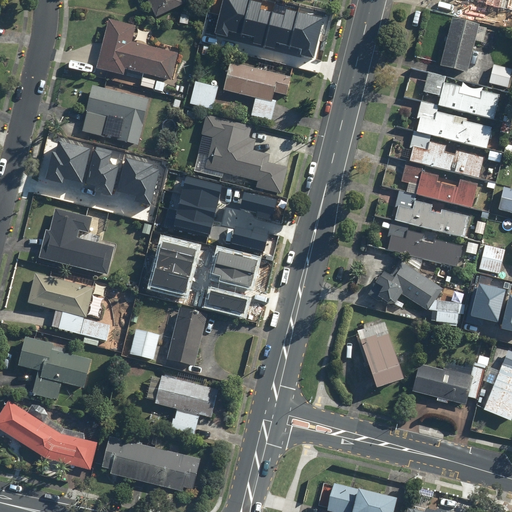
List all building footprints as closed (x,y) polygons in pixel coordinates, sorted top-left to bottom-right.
[(186,3),(184,0),(149,0),(158,17),(186,3)] [(243,35),(251,0),(222,0),(215,34),(227,37),(229,31),(243,35)] [(253,43),(264,46),(272,12),(260,9),(262,3),(252,0),(251,0),(243,35),(254,37),(253,43)] [(290,46),(299,12),(286,9),(285,15),(272,12),(264,46),(274,48),(276,42),(290,46)] [(299,12),(290,46),(301,49),(300,55),(314,58),(324,18),(299,12)] [(192,16),(181,14),(179,25),(189,28),(192,16)] [(139,23),(111,17),(100,69),(129,75),(130,71),(176,81),(182,53),(148,46),(150,35),(137,32),(139,23)] [(489,26),(454,18),(443,66),(469,73),(477,41),(485,43),(489,26)] [(214,47),(202,45),(201,56),(213,58),(214,47)] [(511,53),(511,48),(499,46),(497,58),(511,61),(511,53)] [(293,78),(232,62),(225,91),(257,100),(253,116),(273,121),(280,95),(288,97),(293,78)] [(511,67),(491,65),(489,87),(511,90),(511,67)] [(449,76),(431,72),(425,94),(443,98),(441,106),(496,119),(502,95),(484,91),(482,99),(462,94),(464,86),(448,82),(449,76)] [(167,84),(143,78),(140,87),(164,93),(167,84)] [(222,87),(195,82),(191,104),(217,110),(222,87)] [(152,100),(92,86),(81,129),(122,139),(122,141),(141,146),(152,100)] [(440,107),(422,102),(417,120),(422,121),(419,132),(488,150),(494,129),(438,114),(440,107)] [(200,109),(189,108),(187,122),(199,122),(200,109)] [(262,127),(206,115),(202,135),(213,138),(212,139),(216,140),(213,154),(211,154),(207,168),(262,180),(260,191),(286,196),(292,168),(276,165),(279,154),(263,151),(264,145),(258,143),(262,127)] [(432,138),(414,133),(411,150),(414,151),(413,161),(481,179),(487,159),(431,144),(432,138)] [(52,152),(44,179),(61,184),(63,177),(81,182),(90,148),(60,140),(56,153),(52,152)] [(95,146),(87,182),(96,185),(95,192),(112,196),(118,166),(110,164),(113,150),(95,146)] [(165,147),(150,146),(150,154),(165,154),(165,147)] [(132,201),(149,205),(156,178),(152,177),(156,163),(125,155),(116,189),(134,194),(132,201)] [(410,193),(419,195),(474,209),(480,185),(462,180),(460,189),(439,184),(442,176),(426,172),(427,166),(407,161),(404,183),(411,184),(410,193)] [(186,176),(174,225),(211,234),(222,185),(186,176)] [(511,188),(506,187),(501,212),(511,214),(511,188)] [(419,195),(410,193),(399,191),(394,222),(466,238),(471,214),(417,203),(419,195)] [(276,200),(245,192),(241,207),(258,211),(257,215),(271,219),(276,200)] [(46,229),(39,257),(110,274),(116,246),(79,238),(81,230),(91,233),(94,218),(57,209),(52,231),(46,229)] [(489,222),(477,221),(476,235),(488,236),(489,222)] [(394,222),(393,222),(386,254),(459,270),(464,247),(438,241),(437,245),(423,242),(425,234),(409,230),(410,226),(394,222)] [(155,226),(143,224),(141,235),(153,237),(155,226)] [(236,228),(233,243),(264,250),(269,231),(254,227),(253,232),(236,228)] [(482,244),(469,241),(467,253),(480,256),(482,244)] [(163,243),(153,284),(187,292),(197,251),(163,243)] [(507,248),(486,243),(480,269),(501,274),(507,248)] [(222,276),(221,280),(251,288),(259,259),(219,249),(212,273),(222,276)] [(445,290),(402,262),(392,276),(386,272),(370,297),(387,308),(392,301),(395,302),(402,292),(431,311),(445,290)] [(111,325),(85,320),(94,289),(37,274),(30,303),(64,312),(60,331),(86,337),(85,342),(101,346),(102,340),(108,341),(111,325)] [(479,283),(471,316),(499,322),(507,290),(479,283)] [(109,286),(97,284),(95,296),(107,299),(109,286)] [(247,300),(210,292),(207,304),(244,313),(247,300)] [(511,295),(510,295),(502,329),(511,331),(511,295)] [(460,304),(440,302),(438,323),(458,325),(460,304)] [(104,307),(93,304),(89,316),(100,319),(104,307)] [(197,367),(208,312),(181,307),(180,312),(173,310),(170,324),(176,326),(169,361),(197,367)] [(410,379),(387,322),(359,333),(381,390),(410,379)] [(161,335),(137,330),(131,356),(155,362),(161,335)] [(56,344),(27,337),(20,368),(41,372),(35,395),(59,401),(63,384),(86,389),(93,359),(54,350),(56,344)] [(511,350),(510,350),(484,410),(511,422),(511,421),(511,350)] [(446,371),(420,365),(414,393),(439,398),(438,401),(449,403),(449,402),(468,406),(476,368),(448,362),(446,371)] [(221,390),(166,376),(165,380),(153,377),(148,399),(156,401),(156,403),(178,409),(173,427),(197,433),(202,415),(214,418),(221,390)] [(93,470),(100,443),(84,439),(85,434),(66,430),(34,407),(30,413),(12,400),(0,416),(0,427),(3,429),(0,433),(0,435),(16,447),(20,441),(46,459),(93,470)] [(172,445),(170,452),(110,436),(102,466),(114,469),(112,474),(187,494),(194,468),(180,464),(183,456),(181,455),(183,448),(172,445)] [(396,511),(400,498),(336,485),(330,511),(396,511)] [(460,511),(461,508),(407,500),(404,511),(460,511)]
